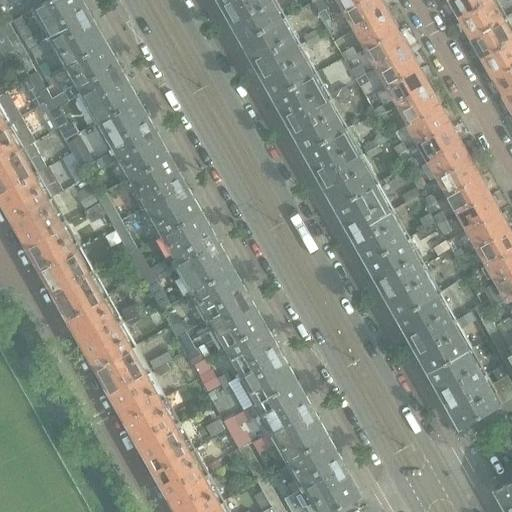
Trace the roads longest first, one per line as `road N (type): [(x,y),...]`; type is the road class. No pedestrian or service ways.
road 1 (secondary): [(127,0),(407,497)]
road 2 (secondary): [(441,473),(173,0)]
road 3 (residential): [(154,511),(15,264)]
road 4 (residential): [(414,0),(511,172)]
